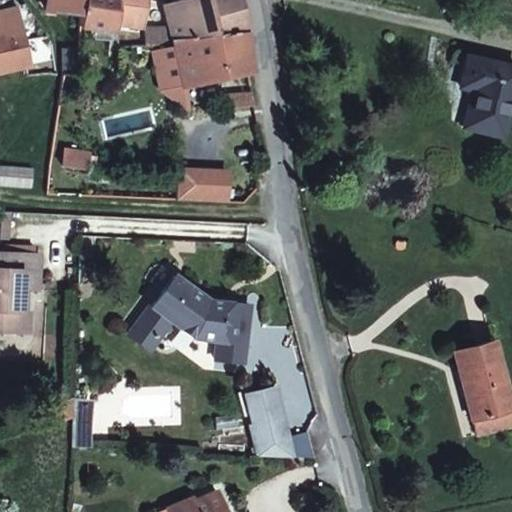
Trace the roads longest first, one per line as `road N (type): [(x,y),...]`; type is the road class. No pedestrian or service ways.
road 1 (unclassified): [(262,0),(315,334),(370,511)]
road 2 (unknown): [(28,213),(299,219)]
